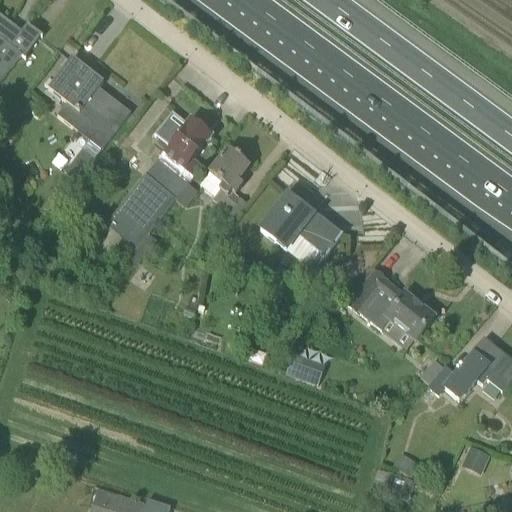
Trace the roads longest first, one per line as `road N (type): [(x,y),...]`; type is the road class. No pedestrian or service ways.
road 1 (residential): [(122,0),(511,305)]
road 2 (motorway): [(247,0),(511,195)]
road 3 (motorway): [(511,136),(326,0)]
